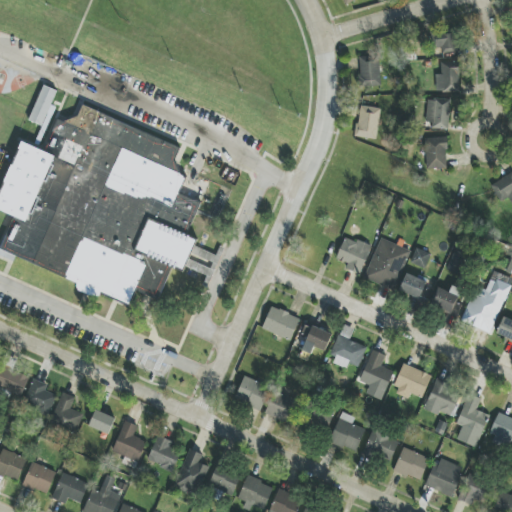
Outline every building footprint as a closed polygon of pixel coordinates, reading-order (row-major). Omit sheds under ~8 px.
[(458,51),(454,32),(435,36),(439,55),(458,51)] [(380,87),(379,56),(359,56),(359,87),(380,87)] [(459,92),(459,62),(442,63),(442,73),(435,74),(435,92),(459,92)] [(55,90),(41,86),(30,122),(44,126),(55,90)] [(450,100),(427,99),(426,127),(449,128),(450,100)] [(0,243),(12,217),(0,211),(0,192),(22,142),(41,150),(56,118),(64,121),(77,118),(84,104),(180,148),(176,158),(181,174),(190,178),(181,194),(200,204),(188,234),(198,242),(186,274),(174,270),(158,302),(136,292),(130,309),(15,257),(12,265),(0,259),(0,243)] [(356,137),(377,140),(380,108),(359,106),(356,137)] [(448,169),(446,137),(425,138),(427,170),(448,169)] [(511,172),(490,186),(500,203),(508,198),(511,203),(511,172)] [(347,264),(345,269),(359,274),(370,247),(345,237),(336,260),(347,264)] [(408,249),(378,239),(365,280),(395,290),(408,249)] [(465,251),(454,248),(447,271),(459,274),(465,251)] [(430,253),(415,249),(410,264),(426,268),(430,253)] [(426,281),(405,274),(399,292),(419,299),(426,281)] [(457,316),(461,305),(457,304),(461,289),(451,286),(449,292),(436,288),(430,308),(457,316)] [(292,340),(299,316),(269,308),(263,331),(292,340)] [(511,341),(511,320),(502,317),(496,335),(511,341)] [(311,353),(314,347),(324,352),(331,335),(305,323),(295,346),(311,353)] [(347,369),(349,364),(358,368),(367,347),(338,335),(327,360),(347,369)] [(385,356),(372,350),(358,382),(369,386),(366,394),(382,401),(394,372),(381,367),(385,356)] [(431,375),(404,365),(393,393),(408,399),(410,394),(422,399),(431,375)] [(0,391),(1,389),(20,398),(29,378),(3,366),(0,371),(0,391)] [(260,410),(269,387),(244,376),(235,400),(260,410)] [(47,385),(33,379),(23,404),(48,415),(56,396),(45,391),(47,385)] [(424,410),(439,416),(440,412),(451,417),(461,390),(435,381),(424,410)] [(294,399),(273,392),(266,416),(287,422),(294,399)] [(70,409),(75,398),(63,393),(50,422),(76,433),(83,415),(70,409)] [(481,399),(468,394),(456,426),(482,435),(489,416),(476,411),(481,399)] [(323,434),(332,417),(314,406),(304,423),(323,434)] [(115,418),(95,410),(88,427),(109,435),(115,418)] [(352,424),(355,418),(342,412),(329,441),(355,453),(365,430),(352,424)] [(488,439),(511,450),(511,418),(500,413),(488,439)] [(139,462),(146,441),(133,437),(137,426),(123,421),(113,454),(139,462)] [(388,466),(400,440),(374,428),(362,454),(388,466)] [(147,461),(172,472),(181,452),(170,447),(172,442),(158,436),(147,461)] [(394,471),(420,482),(429,459),(403,448),(394,471)] [(0,453),(0,475),(18,481),(26,458),(1,450),(0,453)] [(173,487),(185,492),(186,490),(196,494),(208,467),(199,463),(203,455),(189,450),(173,487)] [(451,495),(463,468),(438,458),(426,485),(451,495)] [(23,486),(47,495),(56,472),(31,463),(23,486)] [(232,496),(240,478),(217,466),(208,484),(232,496)] [(67,498),(80,504),(89,484),(62,473),(51,498),(65,504),(67,498)] [(110,492),(115,479),(106,475),(100,492),(92,489),(83,511),(113,511),(120,495),(110,492)] [(472,505),(474,501),(483,504),(490,483),(470,475),(460,501),(472,505)] [(245,502),(244,506),(263,511),(264,511),(273,485),(246,477),(238,500),(245,502)] [(296,511),(301,497),(277,491),(270,511),(296,511)] [(496,511),(511,511),(511,496),(501,492),(494,511),(496,511)]
